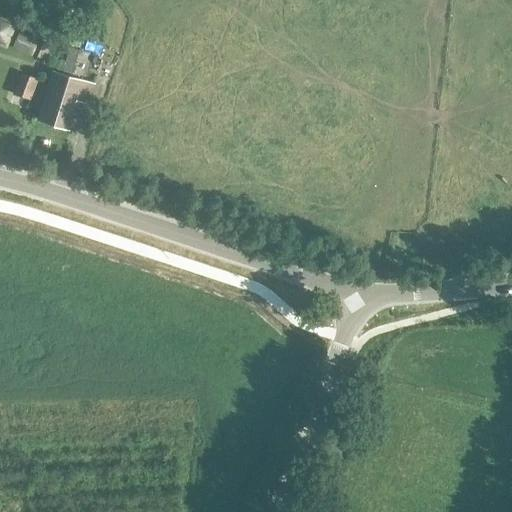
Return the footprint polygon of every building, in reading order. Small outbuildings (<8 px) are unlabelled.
[(6,20),(0,22),(0,39),(13,32),(6,20)] [(42,21),(38,32),(57,40),(61,29),(42,21)] [(61,59),(58,68),(72,73),(75,62),(66,58),(65,61),(61,59)] [(54,71),(46,97),(39,121),(67,130),(76,100),(88,104),(94,83),(54,71)] [(14,95),(32,100),(36,80),(20,75),(14,95)]
